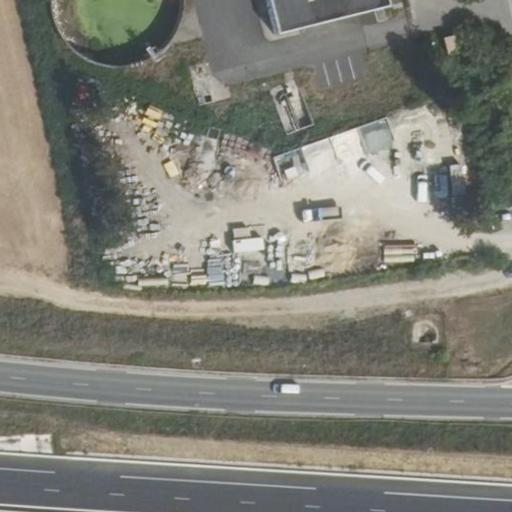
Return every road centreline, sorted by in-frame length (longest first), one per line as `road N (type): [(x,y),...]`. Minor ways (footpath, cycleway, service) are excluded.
road 1 (secondary): [(0,375),(511,402)]
road 2 (trunk): [(448,511),(0,481)]
road 3 (unknown): [(511,243),(202,213),(147,176)]
